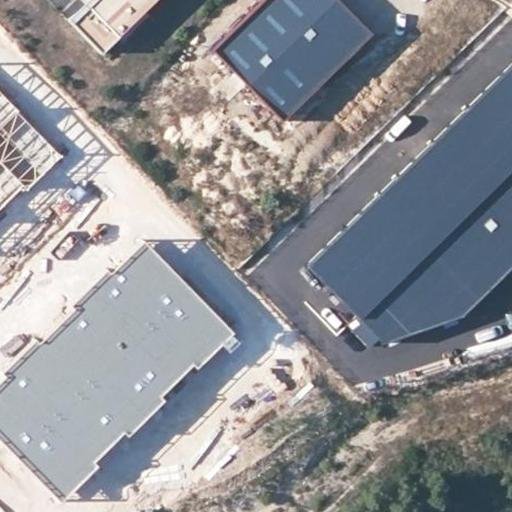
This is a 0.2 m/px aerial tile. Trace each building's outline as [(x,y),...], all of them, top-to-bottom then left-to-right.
[(87,0),(67,19),(101,54),(155,0),(87,0)] [(341,0),(252,0),(208,44),(278,115),(368,27),(341,0)] [(297,259),(374,336),(455,306),(511,253),(511,49),(510,47),(297,259)] [(60,153),(0,92),(0,202),(19,185),(23,189),(60,153)] [(230,330),(142,241),(109,273),(105,269),(68,305),(71,309),(37,343),(33,339),(0,371),(0,373),(2,376),(0,378),(0,442),(57,501),(95,465),(90,460),(121,430),(126,434),(161,400),(156,395),(190,362),(194,367),(220,342),(227,350),(235,342),(227,333),(230,330)]
